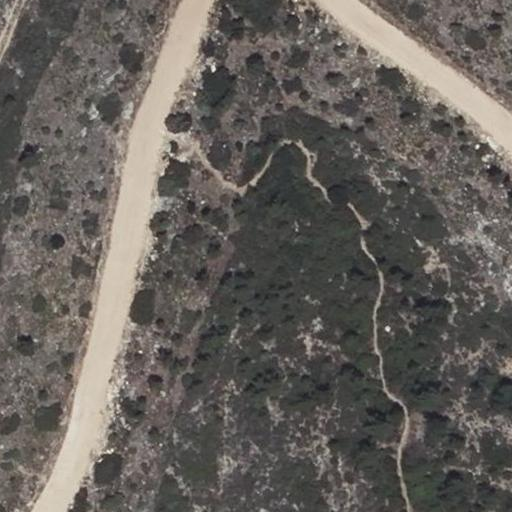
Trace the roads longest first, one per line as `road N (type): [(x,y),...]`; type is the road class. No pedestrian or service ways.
road 1 (track): [(192,0),(130,182),(100,350),(73,459),(49,511)]
road 2 (track): [(511,133),(347,0)]
